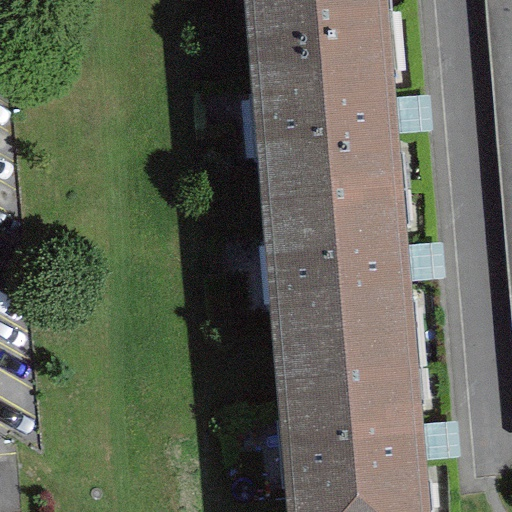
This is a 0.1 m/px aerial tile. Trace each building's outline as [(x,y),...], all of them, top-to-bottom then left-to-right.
[(241,0),(245,49),(388,39),(384,0),(241,0)] [(511,0),(483,0),(511,321),(511,0)] [(401,202),(388,39),(245,49),(259,212),(401,202)] [(415,365),(401,202),(259,212),(272,375),(415,365)] [(283,511),(426,511),(415,365),(272,375),(283,511)]
